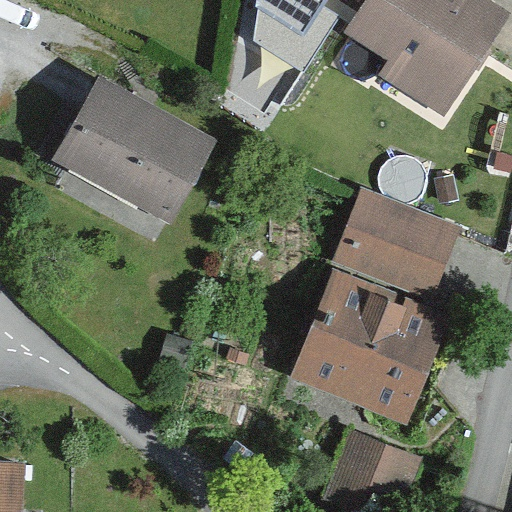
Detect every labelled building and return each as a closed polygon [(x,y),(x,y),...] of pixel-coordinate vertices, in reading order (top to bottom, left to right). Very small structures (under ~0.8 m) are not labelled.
[(257,0),(252,39),(303,71),(336,18),(317,7),(321,0),(257,0)] [(511,19),(511,13),(489,0),(368,0),(349,30),(395,59),(385,75),(451,117),(511,19)] [(165,224),(208,138),(90,79),(47,165),(165,224)] [(452,229),(354,195),(328,267),(426,302),(452,229)] [(401,426),(442,320),(325,275),(285,381),(401,426)] [(345,511),(393,511),(417,463),(346,430),(314,497),(345,511)] [(0,511),(19,511),(21,463),(0,462),(0,511)]
